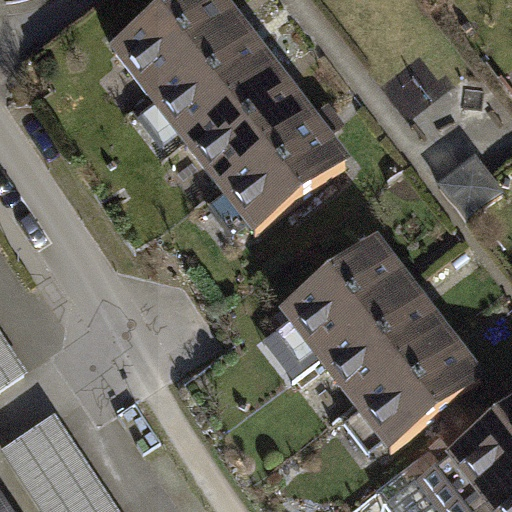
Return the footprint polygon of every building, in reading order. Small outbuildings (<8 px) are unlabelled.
[(174,0),(109,51),(146,97),(242,22),(224,0),(174,0)] [(146,97),(182,143),(278,67),(242,22),(146,97)] [(182,143),(219,190),(315,114),(278,67),(182,143)] [(219,190),(256,236),(352,160),(315,114),(219,190)] [(283,312),(320,358),(416,282),(379,236),(283,312)] [(320,358),(356,404),(452,328),(416,282),(320,358)] [(356,404),(393,451),(489,375),(452,328),(356,404)] [(0,330),(0,391),(28,374),(0,330)] [(511,408),(451,456),(487,502),(511,482),(511,408)] [(119,511),(57,416),(2,453),(40,511),(119,511)] [(511,511),(511,482),(487,502),(494,511),(511,511)]
